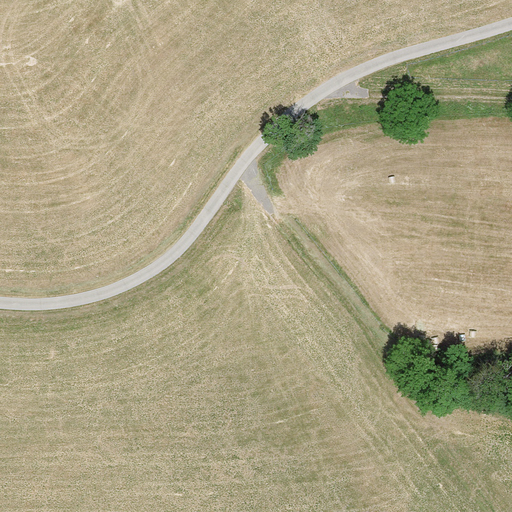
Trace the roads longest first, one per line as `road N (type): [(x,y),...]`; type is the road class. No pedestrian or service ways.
road 1 (tertiary): [(0,302),(80,299),(143,275),(199,222),(269,131),(323,89),(412,50),(511,23)]
road 2 (track): [(505,511),(242,164)]
